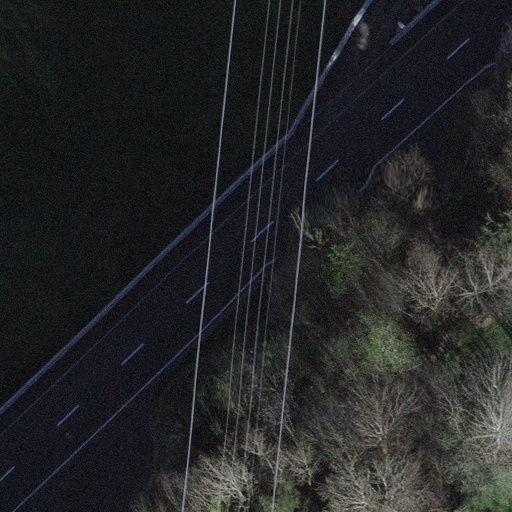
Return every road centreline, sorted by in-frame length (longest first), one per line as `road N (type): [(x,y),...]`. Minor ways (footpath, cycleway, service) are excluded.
road 1 (secondary): [(0,472),(503,0)]
road 2 (track): [(407,0),(312,179)]
